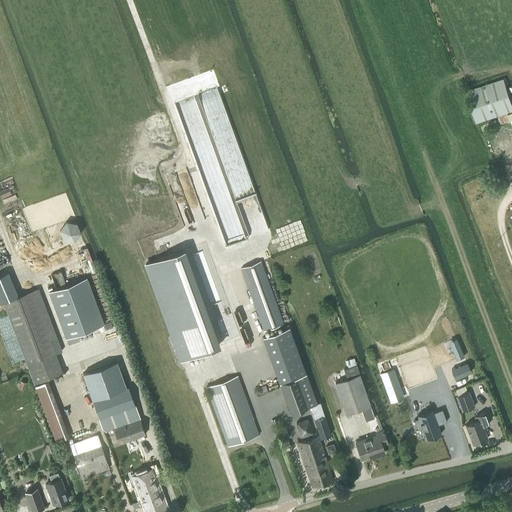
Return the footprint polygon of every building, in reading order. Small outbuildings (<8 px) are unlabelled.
[(501,80),(464,94),(476,125),(511,110),(511,103),(511,101),(509,101),(501,80)] [(257,240),(228,145),(215,149),(244,244),(257,240)] [(195,156),(229,252),(240,248),(207,152),(195,156)] [(18,238),(30,234),(21,210),(5,216),(9,225),(12,224),(18,238)] [(65,221),(58,229),(62,240),(73,241),(80,233),(76,223),(65,221)] [(180,360),(218,346),(182,250),(145,264),(180,360)] [(264,330),(283,323),(261,261),(241,268),(264,330)] [(87,278),(48,292),(66,338),(104,325),(87,278)] [(4,301),(35,383),(62,372),(31,291),(4,301)] [(289,327),(263,337),(279,383),(306,373),(289,327)] [(457,341),(450,344),(457,359),(463,356),(457,341)] [(409,396),(397,355),(380,360),(392,401),(409,396)] [(410,377),(431,368),(428,361),(407,369),(410,377)] [(466,363),(451,370),(455,379),(470,372),(466,363)] [(343,370),(347,379),(359,374),(356,366),(343,370)] [(306,373),(279,383),(291,413),(317,404),(306,373)] [(429,393),(439,390),(434,373),(424,377),(429,393)] [(347,379),(335,383),(346,414),(345,414),(347,417),(351,416),(350,412),(361,408),(370,405),(359,374),(347,379)] [(237,376),(207,387),(206,387),(228,446),(259,434),(237,376)] [(37,384),(58,440),(67,437),(46,381),(37,384)] [(256,387),(254,389),(254,393),(257,395),(260,395),(262,392),(262,389),(260,387),(256,387)] [(462,411),(474,406),(468,391),(456,396),(462,411)] [(135,404),(99,417),(103,428),(106,430),(114,427),(119,443),(145,434),(137,410),(135,404)] [(370,405),(361,408),(366,421),(374,418),(370,405)] [(418,418),(414,419),(417,429),(422,428),(426,439),(441,433),(437,424),(446,421),(442,409),(433,412),(431,409),(431,410),(418,415),(418,414),(417,415),(418,418)] [(483,426),(489,423),(485,412),(478,415),(480,419),(465,425),(472,444),(487,438),(483,426)] [(321,438),(331,435),(325,416),(315,420),(321,438)] [(381,444),(388,442),(383,430),(381,430),(377,432),(376,432),(377,435),(356,442),(361,457),(374,453),(375,456),(384,453),(381,444)] [(97,434),(69,444),(82,478),(109,467),(101,445),(97,434)] [(313,487),(333,480),(318,436),(298,443),(313,487)] [(239,449),(240,453),(259,447),(258,441),(243,446),(244,447),(239,449)] [(333,444),(325,446),(328,454),(336,451),(333,444)] [(126,449),(126,465),(145,464),(144,448),(126,449)] [(133,501),(135,507),(142,505),(145,511),(163,511),(167,510),(152,468),(132,475),(140,497),(135,499),(135,500),(133,501)] [(46,483),(53,504),(68,498),(61,478),(60,478),(57,472),(49,475),(51,481),(46,483)] [(31,511),(32,511),(44,508),(37,488),(24,492),(31,511)]
